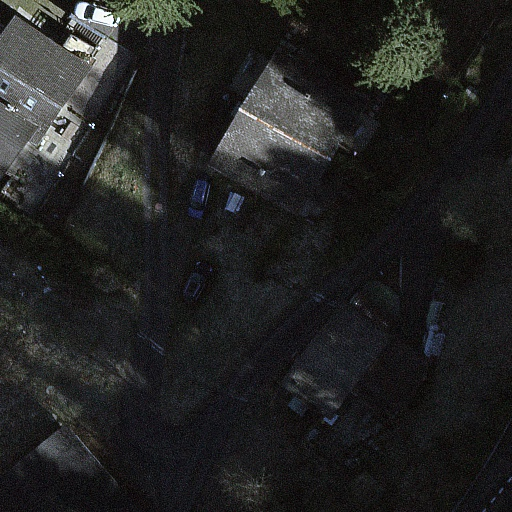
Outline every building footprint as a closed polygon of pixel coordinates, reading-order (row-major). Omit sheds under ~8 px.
[(0,26),(8,12),(0,6),(0,26)] [(0,177),(81,68),(22,24),(0,54),(0,177)] [(360,102),(281,56),(250,107),(329,154),(360,102)] [(298,206),(329,154),(250,107),(220,159),(298,206)] [(398,298),(379,283),(356,312),(350,307),(293,381),(329,409),(359,369),(402,401),(430,364),(387,332),(398,317),(389,310),(398,298)] [(130,511),(67,434),(0,488),(0,511),(130,511)]
